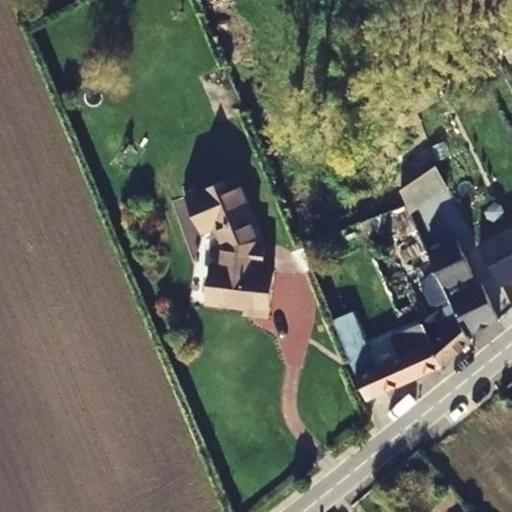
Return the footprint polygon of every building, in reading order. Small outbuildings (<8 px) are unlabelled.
[(511,62),(511,61),(511,44),(511,42),(502,47),(511,62)] [(417,113),(440,99),(435,85),(411,98),(417,113)] [(406,205),(409,211),(450,188),(437,165),(400,187),(408,204),(406,205)] [(262,246),(263,241),(234,177),(189,196),(204,232),(214,228),(222,246),(219,265),(211,265),(206,304),(243,309),(243,316),(268,319),(273,274),(257,272),(257,267),(263,268),(265,246),(262,246)] [(511,230),(481,247),(500,285),(511,279),(511,230)] [(438,274),(464,328),(496,312),(479,276),(470,280),(465,272),(471,269),(455,233),(425,247),(438,274)] [(424,283),(438,315),(423,322),(443,367),(472,342),(464,328),(438,274),(424,283)] [(351,314),(333,321),(350,363),(368,356),(351,314)] [(441,369),(443,367),(423,322),(392,336),(401,355),(356,376),(366,400),(441,369)]
